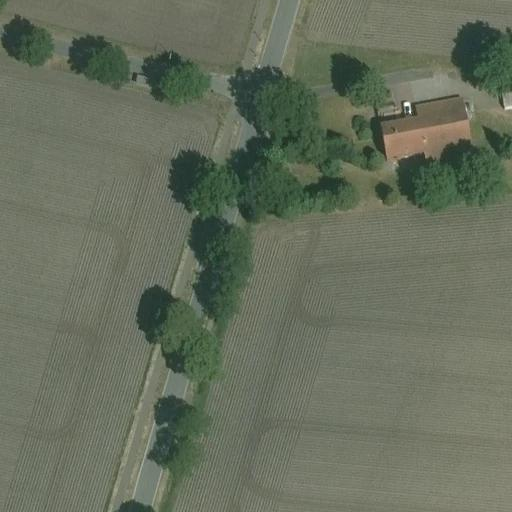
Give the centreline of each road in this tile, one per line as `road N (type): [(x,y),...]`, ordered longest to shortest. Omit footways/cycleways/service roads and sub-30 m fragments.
road 1 (tertiary): [(261,95),(141,511)]
road 2 (residential): [(0,33),(261,95)]
